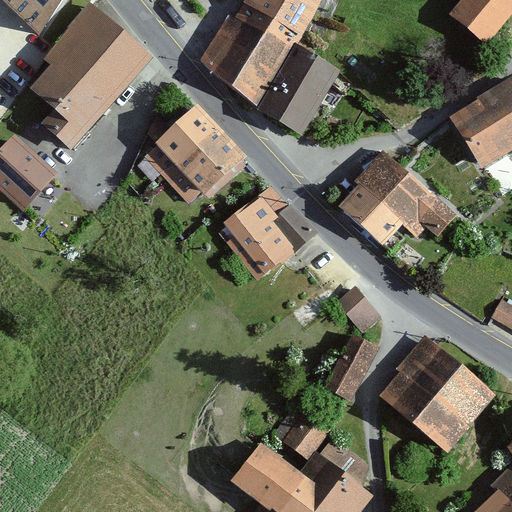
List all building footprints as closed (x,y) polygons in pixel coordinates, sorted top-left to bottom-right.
[(15,0),(52,35),(85,0),(15,0)] [(322,0),(245,0),(243,5),(300,38),(322,0)] [(511,16),(511,0),(461,0),(448,15),(486,47),(511,16)] [(300,38),(243,5),(236,17),(230,15),(200,61),(257,108),(296,44),(300,38)] [(148,57),(89,6),(41,61),(45,64),(25,87),(53,112),(42,123),(69,147),(148,57)] [(341,71),(296,44),(257,108),(302,135),(341,71)] [(511,78),(447,118),(480,172),(511,152),(511,78)] [(220,133),(196,107),(142,157),(164,180),(220,133)] [(245,160),(220,133),(164,180),(186,203),(198,192),(203,198),(245,160)] [(55,144),(35,167),(51,181),(71,159),(55,144)] [(460,215),(383,146),(353,180),(360,186),(341,207),(383,245),(403,223),(418,237),(425,228),(438,240),(460,215)] [(19,153),(3,170),(35,199),(51,181),(35,167),(19,153)] [(271,184),(221,223),(232,238),(224,245),(256,285),(297,254),(272,222),(276,219),(274,216),(287,206),(271,184)] [(356,287),(336,303),(362,334),(381,318),(356,287)] [(511,305),(503,300),(492,318),(511,330),(511,305)] [(379,351),(351,336),(321,390),(349,406),(379,351)] [(401,375),(382,398),(448,453),(496,397),(425,337),(396,371),(401,375)] [(308,410),(283,443),(308,462),(315,453),(333,428),(308,410)] [(334,439),(320,456),(364,490),(368,466),(334,439)] [(363,511),(375,497),(364,490),(320,456),(315,453),(308,462),(299,473),(260,443),(229,485),(264,511),(363,511)] [(511,511),(511,447),(509,450),(511,456),(511,465),(491,486),(497,492),(474,511),(511,511)]
